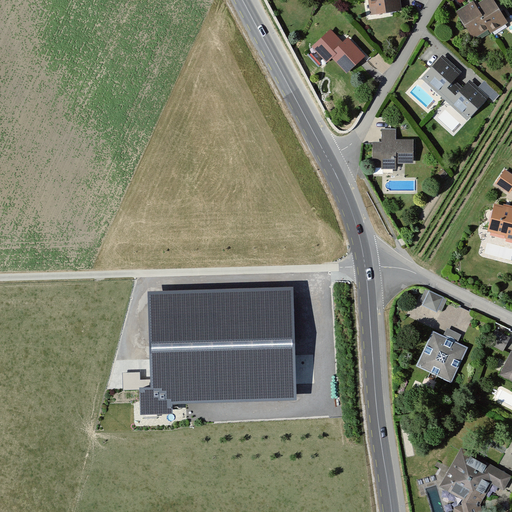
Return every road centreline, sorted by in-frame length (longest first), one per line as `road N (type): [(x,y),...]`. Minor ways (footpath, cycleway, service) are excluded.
road 1 (secondary): [(393,511),(367,266)]
road 2 (residential): [(330,160),(355,140),(435,0)]
road 3 (secondary): [(330,160),(244,0)]
road 4 (residential): [(511,318),(406,269),(367,266)]
road 5 (track): [(0,277),(146,272)]
